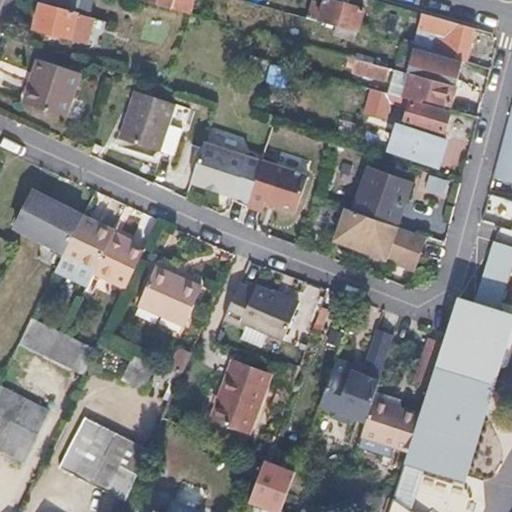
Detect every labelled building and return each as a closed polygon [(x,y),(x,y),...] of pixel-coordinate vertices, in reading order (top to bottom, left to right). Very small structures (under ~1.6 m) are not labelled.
[(91,1),(88,0),(42,0),(35,28),(85,43),(94,13),(88,11),(91,1)] [(140,0),(140,2),(168,10),(171,0),(140,0)] [(171,0),(168,10),(189,16),(193,0),(171,0)] [(309,1),(303,19),(334,29),(332,34),(354,40),(363,9),(331,0),(323,0),(323,5),(309,1)] [(421,13),(416,29),(436,35),(432,52),(455,60),(461,62),(465,63),(475,28),(458,23),(421,13)] [(412,47),(432,52),(436,35),(416,29),(413,41),(412,47)] [(406,68),(412,47),(413,41),(403,38),(394,71),(404,74),(406,68)] [(404,99),(420,103),(421,97),(449,105),(454,86),(449,85),(455,60),(432,52),(412,47),(406,68),(407,72),(411,73),(404,99)] [(266,62),(250,57),(246,74),(261,78),(266,62)] [(36,60),(21,102),(63,117),(78,75),(36,60)] [(461,62),(455,60),(449,85),(454,86),(461,62)] [(388,69),(355,61),(352,72),(385,81),(388,69)] [(447,110),(420,103),(404,99),(368,89),(362,115),(382,120),(386,105),(404,109),(400,122),(396,120),(395,126),(393,125),(386,148),(435,162),(441,140),(435,138),(437,132),(441,133),(447,110)] [(511,91),(489,179),(511,183),(511,91)] [(132,93),(118,141),(157,153),(157,152),(165,126),(171,105),(132,93)] [(180,130),(165,126),(157,152),(172,157),(180,130)] [(247,202),(262,159),(203,141),(189,183),(247,202)] [(307,175),(262,159),(247,202),(260,207),(262,201),(294,212),(307,175)] [(366,170),(352,212),(394,227),(409,184),(366,170)] [(14,228),(64,254),(82,219),(33,193),(14,228)] [(487,217),(511,222),(511,200),(492,196),(487,217)] [(259,211),(260,207),(247,202),(246,207),(259,211)] [(394,227),(352,212),(341,209),(331,242),(413,270),(424,238),(394,227)] [(84,215),(82,218),(98,226),(100,223),(84,215)] [(98,226),(82,218),(82,219),(64,254),(63,255),(57,268),(89,284),(94,274),(113,234),(98,226)] [(113,234),(94,274),(124,290),(142,254),(132,249),(125,245),(127,241),(113,234)] [(508,274),(511,260),(511,244),(491,239),(483,266),(508,274)] [(157,268),(140,304),(187,325),(203,289),(157,268)] [(295,302),(255,286),(253,290),(236,284),(221,321),(237,327),(239,322),(281,338),(295,302)] [(468,354),(482,358),(498,307),(484,303),(468,354)] [(83,374),(95,351),(30,318),(19,341),(83,374)] [(359,371),(351,369),(348,362),(336,357),(319,403),(326,406),(330,414),(345,420),(351,415),(365,420),(371,400),(393,333),(374,327),(365,357),(372,359),(367,374),(359,371)] [(423,351),(436,355),(439,343),(426,339),(423,351)] [(187,368),(193,351),(179,347),(173,363),(187,368)] [(436,355),(423,351),(413,383),(426,387),(436,355)] [(133,357),(125,383),(147,390),(155,363),(133,357)] [(207,419),(247,434),(268,374),(229,360),(207,419)] [(361,366),(348,362),(351,369),(359,371),(361,366)] [(287,404),(295,369),(281,366),(273,401),(287,404)] [(431,434),(456,443),(473,390),(451,383),(446,381),(431,434)] [(0,448),(20,459),(47,410),(0,385),(0,448)] [(418,415),(371,400),(365,420),(360,435),(407,450),(418,415)] [(59,468),(126,502),(148,449),(82,418),(59,468)] [(248,500),(279,511),(288,489),(294,471),(264,460),(248,500)] [(407,511),(434,511),(447,472),(422,464),(407,511)] [(483,475),(462,469),(457,486),(478,493),(483,475)] [(312,511),(317,499),(288,489),(279,511),(278,511),(312,511)] [(440,511),(475,511),(477,509),(444,500),(440,511)] [(196,511),(170,502),(166,511),(196,511)]
